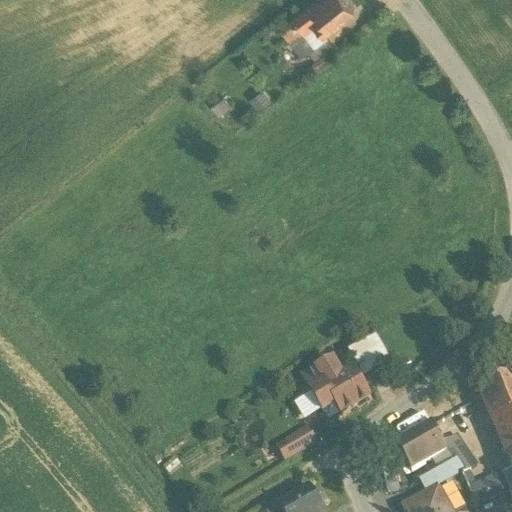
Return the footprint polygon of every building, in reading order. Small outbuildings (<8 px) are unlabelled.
[(309,0),(307,0),(302,4),(306,8),(310,5),(312,3),(309,0)] [(316,0),(312,3),(310,5),(322,20),(330,29),(337,23),(341,27),(350,20),(346,16),(355,9),(347,0),(316,0)] [(322,20),(310,5),(306,8),(293,19),(305,33),(322,20)] [(293,19),(280,29),(301,54),(330,29),(322,20),(305,33),(293,19)] [(224,98),(211,108),(219,117),(231,107),(224,98)] [(375,341),(353,354),(366,377),(389,364),(375,341)] [(333,362),(302,380),(311,395),(342,377),(333,362)] [(342,377),(311,395),(322,415),(335,407),(341,417),(371,400),(353,370),(342,377)] [(511,380),(482,398),(495,426),(511,418),(511,417),(511,380)] [(335,407),(322,415),(328,424),(341,417),(335,407)] [(511,417),(511,418),(495,426),(511,466),(511,417)] [(443,445),(433,427),(397,447),(411,473),(447,452),(443,445)] [(308,430),(277,448),(285,462),(316,444),(308,430)] [(456,436),(443,445),(447,452),(465,475),(469,473),(477,468),(456,436)] [(479,491),(471,495),(478,507),(507,493),(511,502),(511,501),(511,470),(476,486),(479,491)] [(476,486),(469,473),(465,475),(461,477),(471,495),(479,491),(476,486)] [(449,511),(438,491),(404,510),(405,511),(449,511)] [(320,511),(309,492),(280,508),(282,511),(320,511)]
